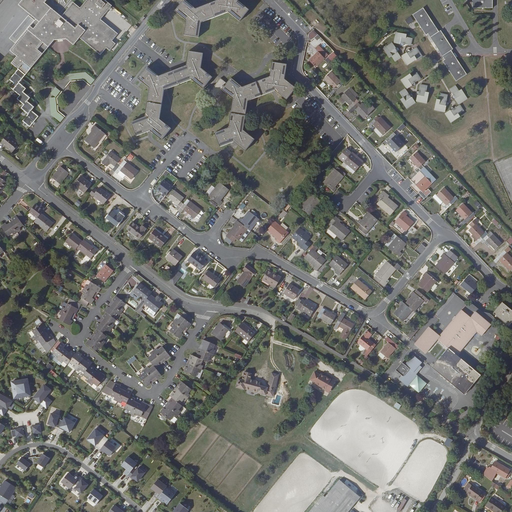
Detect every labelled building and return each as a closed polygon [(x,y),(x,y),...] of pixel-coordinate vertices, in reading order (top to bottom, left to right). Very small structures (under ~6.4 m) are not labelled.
[(22,0),(18,5),(36,19),(39,22),(34,29),(30,26),(16,43),(10,50),(17,56),(11,63),(18,69),(24,62),(31,68),(54,40),(66,39),(74,45),(80,38),(86,30),(78,24),(75,28),(61,16),(45,3),(46,0),(22,0)] [(73,2),(61,16),(75,28),(78,24),(86,30),(80,38),(100,55),(106,48),(110,51),(116,44),(112,41),(118,34),(101,19),(112,6),(105,0),(92,0),(91,0),(86,0),(80,8),(73,2)] [(201,23),(228,12),(240,22),(249,9),(238,0),(237,0),(217,0),(196,8),(185,0),(183,0),(175,11),(186,20),(184,35),(199,37),(201,23)] [(472,0),(472,8),(493,8),(492,0),(472,0)] [(423,8),(412,15),(426,35),(429,34),(445,58),(445,59),(442,61),(456,81),(467,74),(451,50),(453,49),(440,30),(438,32),(423,8)] [(30,26),(35,20),(29,15),(10,38),(16,43),(30,26)] [(405,20),(409,25),(414,21),(410,16),(405,20)] [(35,20),(30,26),(34,29),(39,22),(36,19),(35,20)] [(313,29),(309,33),(308,36),(312,40),(314,38),(318,34),(313,29)] [(396,32),(394,43),(400,44),(400,45),(401,46),(403,46),(404,46),(404,44),(411,45),(413,38),(406,37),(407,34),(396,32)] [(392,42),(383,49),(389,58),(392,56),(395,62),(401,57),(397,51),(399,50),(399,49),(398,48),(396,48),(392,42)] [(318,45),(315,48),(318,51),(309,60),(316,67),(327,56),(318,45)] [(318,45),(327,56),(328,55),(318,45)] [(420,53),(416,47),(410,51),(409,49),(408,49),(407,50),(406,52),(407,52),(401,56),(407,65),(417,59),(415,56),(420,53)] [(149,87),(147,102),(162,104),(164,90),(191,79),(203,89),(213,77),(201,68),(203,53),(188,51),(186,65),(159,76),(147,66),(138,78),(149,87)] [(333,52),(328,57),(331,61),(337,56),(333,52)] [(31,68),(24,62),(18,69),(9,79),(14,83),(10,87),(13,89),(19,82),(31,68)] [(269,76),(256,82),(261,96),(275,91),(286,100),(296,88),(285,79),(287,64),(272,62),(269,76)] [(337,86),(341,82),(332,71),(323,78),(333,89),(330,92),(333,95),(339,88),(337,86)] [(69,74),(69,80),(83,78),(91,84),(95,80),(86,72),(69,74)] [(421,79),(417,72),(411,76),(410,74),(400,80),(407,89),(412,85),(413,86),(414,86),(416,85),(416,84),(415,83),(421,79)] [(233,98),(231,113),(245,115),(248,101),(261,96),(256,82),(242,87),(231,77),(227,83),(221,89),(222,89),(233,98)] [(227,83),(221,78),(208,94),(214,99),(222,89),(221,89),(227,83)] [(26,88),(19,82),(13,89),(20,95),(23,92),(26,88)] [(428,85),(420,84),(419,91),(417,91),(416,92),(416,93),(417,95),(416,101),(427,104),(429,92),(427,92),(428,85)] [(456,85),(449,89),(454,96),(452,97),(452,98),(453,99),(454,99),(455,99),(458,105),(468,99),(462,89),(459,91),(456,85)] [(51,93),(56,97),(60,91),(56,87),(51,93)] [(407,109),(416,103),(412,97),(413,95),(412,94),(411,93),(409,94),(405,88),(399,92),(403,98),(400,99),(407,109)] [(348,89),(338,99),(343,103),(345,101),(350,105),(347,108),(349,111),(358,102),(359,101),(357,99),(348,89)] [(30,97),(23,92),(20,95),(17,99),(24,104),(27,101),(30,97)] [(448,95),(440,93),(439,99),(436,99),(434,110),(445,112),(446,106),(447,106),(448,105),(449,103),(448,102),(446,102),(448,95)] [(51,115),(60,122),(64,117),(57,111),(56,97),(50,98),(51,115)] [(24,104),(21,108),(28,114),(31,110),(34,106),(27,101),(24,104)] [(160,119),(162,104),(147,102),(145,116),(131,122),(137,136),(150,131),(161,140),(171,128),(160,119)] [(358,102),(349,111),(351,113),(355,109),(364,119),(375,108),(372,105),(368,108),(362,103),(360,105),(358,102)] [(453,107),(451,107),(450,108),(450,109),(450,110),(445,113),(451,123),(460,117),(459,114),(464,111),(460,104),(454,108),(453,107)] [(28,114),(22,121),(30,127),(39,116),(31,110),(28,114)] [(243,130),(245,115),(231,113),(228,127),(215,133),(220,147),(234,142),(245,151),(255,139),(243,130)] [(380,118),(378,115),(368,125),(370,127),(373,124),(376,128),(374,130),(380,137),(391,127),(381,117),(380,118)] [(93,130),(84,140),(94,148),(106,134),(94,125),(91,128),(93,130)] [(394,132),(382,143),(385,145),(388,142),(396,152),(404,145),(395,136),(397,135),(394,132)] [(7,134),(0,143),(12,152),(19,144),(7,134)] [(352,152),(352,153),(346,148),(338,157),(344,162),(355,171),(363,162),(352,152)] [(111,151),(102,163),(107,167),(110,163),(115,167),(113,169),(112,170),(115,172),(123,161),(121,159),(111,151)] [(426,161),(417,152),(410,158),(418,168),(415,171),(418,173),(420,171),(424,167),(422,165),(426,161)] [(138,171),(127,162),(124,160),(123,161),(115,172),(118,174),(123,178),(125,175),(131,180),(138,171)] [(342,165),(353,174),(355,171),(344,162),(342,165)] [(65,170),(60,166),(52,177),(60,184),(69,173),(72,175),(74,172),(67,167),(65,170)] [(336,166),(334,168),(344,176),(346,174),(336,166)] [(430,173),(424,167),(420,171),(426,177),(430,173)] [(334,168),(323,182),(334,192),(337,188),(335,187),(344,177),(344,176),(334,168)] [(436,180),(430,173),(426,177),(416,185),(421,190),(420,190),(418,192),(424,199),(431,192),(428,189),(426,191),(425,190),(436,180)] [(81,175),(74,185),(85,193),(92,184),(81,175)] [(156,190),(166,196),(173,186),(162,180),(156,190)] [(214,188),(208,196),(219,205),(223,202),(221,200),(229,190),(219,182),(214,188)] [(205,193),(208,196),(214,188),(211,186),(205,193)] [(454,197),(444,186),(433,197),(440,205),(443,202),(446,205),(443,208),(445,211),(457,199),(455,196),(454,197)] [(90,194),(92,197),(93,196),(104,204),(111,195),(100,187),(97,190),(95,188),(90,194)] [(178,205),(184,198),(174,190),(168,198),(178,205)] [(383,190),(378,196),(381,198),(376,204),(390,215),(398,206),(388,197),(389,196),(383,190)] [(311,193),(299,207),(309,215),(321,201),(311,193)] [(209,203),(215,208),(218,205),(211,200),(209,203)] [(183,210),(194,218),(198,214),(202,209),(190,201),(186,206),(183,204),(178,211),(181,213),(183,210)] [(36,218),(33,222),(46,231),(53,222),(40,213),(43,210),(38,205),(35,203),(29,212),(36,218)] [(463,203),(456,210),(465,219),(462,222),(464,225),(471,218),(468,216),(472,212),(463,203)] [(241,218),(238,221),(250,231),(260,219),(255,216),(258,213),(253,209),(250,212),(249,211),(243,219),(241,218)] [(112,210),(105,218),(117,227),(123,219),(125,216),(120,212),(118,214),(112,210)] [(395,222),(406,232),(414,222),(407,215),(408,214),(404,211),(395,222)] [(378,220),(368,212),(362,219),(360,218),(357,221),(361,225),(358,228),(366,234),(378,220)] [(20,214),(17,216),(23,223),(25,221),(20,214)] [(15,215),(11,218),(13,221),(7,225),(5,223),(1,226),(2,228),(8,236),(12,233),(13,235),(20,230),(19,228),(23,225),(16,215),(15,215)] [(341,221),(335,216),(328,224),(331,226),(328,229),(342,241),(350,231),(340,222),(341,221)] [(484,232),(476,224),(478,222),(475,219),(469,224),(471,227),(468,230),(472,234),(471,236),(476,241),(474,242),(476,245),(481,241),(488,234),(486,231),(484,232)] [(238,221),(237,220),(234,223),(235,225),(226,237),(234,243),(237,239),(239,241),(239,240),(242,240),(245,238),(250,231),(238,221)] [(132,221),(126,229),(140,239),(145,232),(145,231),(147,228),(142,225),(140,228),(132,221)] [(289,232),(275,221),(267,230),(277,239),(276,241),(279,244),(289,232)] [(305,251),(311,244),(308,240),(311,237),(299,227),(291,237),(299,243),(298,245),(305,251)] [(155,229),(148,238),(161,248),(168,239),(155,229)] [(502,243),(491,231),(481,241),(483,243),(484,243),(488,247),(491,245),(495,250),(502,243)] [(90,259),(97,250),(83,239),(82,241),(72,232),(65,241),(76,249),(76,248),(90,259)] [(407,244),(394,234),(385,245),(387,247),(399,257),(402,253),(400,252),(407,244)] [(511,249),(508,246),(493,260),(496,263),(499,260),(509,270),(511,267),(511,257),(507,253),(511,249)] [(312,248),(304,258),(314,267),(313,268),(316,271),(326,260),(312,248)] [(173,249),(166,258),(175,265),(182,257),(173,249)] [(194,251),(187,260),(200,270),(207,261),(194,251)] [(440,256),(442,258),(435,266),(445,274),(455,262),(443,253),(440,256)] [(337,255),(329,264),(337,271),(335,273),(339,276),(348,264),(337,255)] [(96,276),(105,282),(113,271),(106,265),(107,263),(106,262),(105,261),(103,260),(99,265),(103,268),(96,276)] [(394,267),(387,261),(375,275),(376,275),(374,278),(384,287),(389,281),(388,279),(396,269),(394,267)] [(245,271),(237,282),(244,288),(256,271),(247,264),(243,269),(245,271)] [(209,270),(203,278),(214,287),(215,287),(216,287),(222,281),(220,280),(221,279),(209,270)] [(266,273),(262,279),(275,287),(281,277),(269,270),(267,273),(266,273)] [(423,275),(424,277),(418,284),(428,293),(437,281),(426,272),(423,275)] [(478,286),(467,276),(460,285),(471,294),(478,286)] [(358,279),(351,287),(365,299),(372,291),(358,279)] [(150,308),(156,313),(162,304),(150,294),(152,292),(139,282),(132,291),(145,301),(143,303),(144,304),(150,308)] [(98,293),(101,289),(90,283),(88,287),(86,285),(81,293),(83,294),(78,303),(81,305),(85,308),(88,303),(91,305),(94,300),(91,299),(96,292),(98,293)] [(300,290),(289,283),(284,293),(294,299),(300,290)] [(413,310),(415,312),(415,311),(424,301),(426,303),(429,300),(417,290),(414,292),(413,291),(410,295),(411,296),(410,298),(407,301),(405,304),(413,310)] [(89,340),(85,344),(95,352),(98,347),(100,349),(105,343),(103,341),(107,337),(104,335),(107,331),(109,333),(114,326),(112,324),(116,320),(113,319),(116,315),(118,316),(124,310),(122,308),(125,304),(115,296),(112,301),(114,303),(109,309),(107,307),(104,311),(106,313),(102,317),(105,319),(99,325),(97,323),(94,327),(97,330),(94,334),(96,336),(91,342),(89,340)] [(297,306),(296,308),(300,310),(310,316),(316,307),(305,300),(302,298),(301,300),(297,306)] [(76,315),(78,310),(81,305),(69,299),(67,304),(65,309),(62,308),(59,316),(61,316),(58,321),(69,327),(72,321),(70,320),(73,313),(76,315)] [(400,306),(393,313),(403,322),(413,310),(405,304),(401,301),(398,304),(400,306)] [(509,326),(511,322),(511,310),(502,302),(493,313),(509,326)] [(144,304),(143,303),(136,312),(138,314),(142,308),(142,307),(144,304)] [(322,307),(318,314),(318,315),(320,317),(320,318),(331,325),(336,316),(325,309),(322,307)] [(153,316),(156,313),(150,308),(147,311),(153,316)] [(440,335),(440,336),(438,339),(448,348),(450,349),(457,355),(477,332),(482,336),(491,325),(475,311),(475,312),(471,317),(467,314),(461,309),(440,335)] [(342,312),(333,328),(336,330),(338,326),(343,329),(339,336),(345,340),(354,324),(343,318),(346,314),(342,312)] [(169,331),(180,339),(183,335),(181,333),(186,327),(188,329),(191,325),(189,323),(192,319),(187,315),(184,319),(181,316),(178,320),(176,319),(170,326),(172,327),(169,331)] [(256,333),(242,322),(235,331),(248,342),(256,333)] [(229,330),(220,323),(211,334),(220,341),(229,330)] [(45,328),(42,324),(32,332),(35,336),(32,337),(37,344),(39,343),(42,347),(53,339),(50,335),(48,336),(43,330),(45,328)] [(415,334),(420,328),(416,325),(411,331),(407,336),(411,339),(415,334)] [(440,335),(429,326),(414,344),(425,353),(426,354),(427,352),(436,342),(438,339),(440,336),(440,335)] [(364,335),(357,342),(365,349),(366,349),(366,350),(363,353),(365,355),(367,356),(376,345),(374,343),(374,342),(369,339),(372,335),(367,330),(363,334),(364,335)] [(388,342),(378,355),(383,359),(385,356),(388,359),(398,346),(394,342),(394,343),(387,337),(385,340),(388,342)] [(438,339),(436,342),(437,343),(446,350),(448,348),(438,339)] [(203,340),(201,345),(203,346),(202,349),(200,353),(198,352),(196,357),(191,355),(188,360),(191,361),(188,368),(185,367),(183,373),(196,377),(198,372),(200,373),(201,370),(203,366),(201,365),(203,360),(208,362),(210,357),(212,358),(215,351),(213,350),(215,345),(203,340)] [(427,352),(429,353),(437,343),(436,342),(427,352)] [(97,387),(105,377),(101,373),(99,375),(93,370),(95,369),(91,365),(92,363),(88,360),(86,362),(80,357),(82,355),(77,352),(75,355),(71,351),(69,353),(63,349),(65,347),(60,343),(52,353),(56,356),(55,358),(62,364),(63,362),(67,365),(69,362),(73,365),(72,367),(79,372),(80,370),(84,374),(83,376),(86,379),(85,380),(92,386),(93,384),(97,387)] [(143,374),(139,377),(147,388),(151,384),(150,382),(156,378),(157,380),(161,376),(156,369),(160,366),(158,363),(161,361),(164,359),(166,361),(171,358),(162,347),(158,350),(156,348),(150,353),(152,355),(148,358),(153,366),(149,369),(148,367),(141,372),(143,374)] [(432,367),(464,395),(481,375),(457,355),(450,349),(448,348),(446,350),(438,360),(435,363),(432,367)] [(424,355),(435,363),(438,360),(429,353),(427,352),(426,354),(425,353),(424,355)] [(423,363),(413,355),(405,365),(403,363),(396,371),(402,375),(399,379),(408,387),(418,375),(417,374),(423,367),(421,365),(423,363)] [(315,369),(309,380),(330,392),(336,381),(315,369)] [(271,374),(268,387),(260,386),(261,384),(260,383),(259,382),(257,381),(251,380),(252,375),(252,374),(251,373),(247,372),(245,372),(244,373),(242,379),(242,380),(239,379),(238,380),(236,388),(244,390),(244,389),(257,393),(266,396),(266,395),(273,397),(273,396),(274,395),(278,377),(279,375),(277,374),(272,373),(271,374)] [(26,379),(11,382),(14,398),(29,395),(26,379)] [(147,418),(152,408),(142,403),(141,405),(134,402),(135,400),(130,397),(132,392),(127,390),(126,392),(119,389),(120,387),(116,384),(111,381),(102,392),(110,396),(114,398),(113,400),(121,404),(122,402),(126,404),(124,409),(129,411),(128,413),(135,417),(136,415),(141,417),(142,416),(147,418)] [(163,409),(160,413),(170,421),(174,417),(176,418),(181,412),(179,410),(182,406),(180,405),(183,401),(185,402),(191,395),(189,394),(192,390),(182,381),(178,386),(180,388),(175,394),(173,392),(169,397),(172,398),(168,403),(170,404),(165,410),(163,409)] [(51,390),(44,385),(34,398),(46,408),(51,401),(45,396),(51,390)] [(11,402),(0,395),(0,413),(3,415),(11,402)] [(55,427),(59,428),(62,422),(58,419),(59,416),(51,414),(48,424),(55,427)] [(64,418),(62,422),(59,428),(62,430),(63,429),(69,432),(74,424),(64,418)] [(39,426),(32,427),(33,434),(41,433),(39,426)] [(22,429),(15,430),(16,437),(23,436),(22,429)] [(94,447),(99,451),(107,441),(108,440),(95,430),(87,440),(95,446),(94,447)] [(447,437),(444,443),(449,446),(453,439),(447,437)] [(116,448),(107,441),(99,451),(102,453),(103,452),(109,456),(116,448)] [(36,457),(32,458),(33,464),(37,463),(43,468),(49,459),(42,454),(41,457),(36,458),(36,457)] [(136,464),(127,457),(121,465),(127,470),(124,473),(127,476),(130,478),(131,477),(137,482),(143,473),(137,469),(135,472),(132,470),(136,464)] [(30,465),(33,464),(32,458),(28,458),(28,459),(24,460),(21,458),(16,464),(25,471),(30,465)] [(509,473),(494,464),(490,472),(486,470),(484,473),(491,478),(493,474),(504,480),(509,473)] [(70,489),(74,483),(80,476),(76,474),(74,477),(68,473),(61,482),(70,489)] [(83,479),(80,476),(74,483),(77,486),(75,489),(81,494),(88,484),(82,480),(83,479)] [(345,511),(358,496),(337,479),(323,496),(311,511),(345,511)] [(0,502),(1,503),(5,505),(16,488),(4,480),(0,485),(0,502)] [(154,496),(157,499),(165,488),(166,487),(157,480),(151,488),(156,492),(154,496)] [(467,494),(466,495),(479,505),(484,497),(481,495),(482,494),(472,487),(471,488),(468,486),(464,492),(467,494)] [(97,491),(94,488),(87,498),(96,505),(102,497),(96,492),(97,491)] [(174,494),(165,488),(157,499),(160,501),(161,500),(167,505),(174,494)] [(307,511),(311,511),(323,496),(321,494),(307,511)] [(397,509),(400,511),(407,500),(404,498),(397,509)] [(502,511),(505,509),(492,499),(485,508),(490,511),(502,511)]
